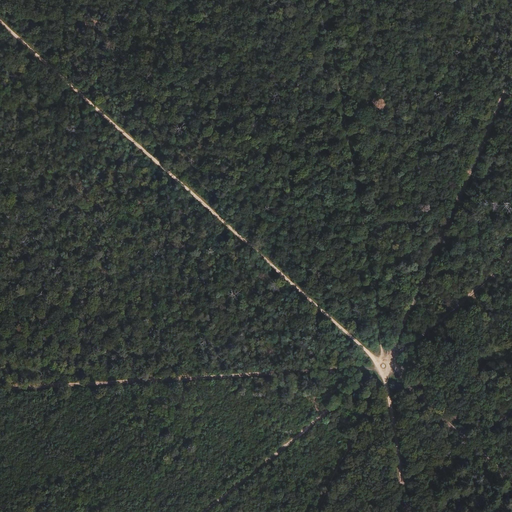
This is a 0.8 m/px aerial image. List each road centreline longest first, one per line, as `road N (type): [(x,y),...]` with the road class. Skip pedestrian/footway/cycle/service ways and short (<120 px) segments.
road 1 (track): [(383,366),(0,21)]
road 2 (track): [(0,387),(383,366)]
road 3 (unknown): [(326,0),(383,366)]
road 4 (unknown): [(511,82),(383,366)]
road 5 (unknown): [(205,511),(383,366)]
road 6 (unknown): [(383,366),(511,482)]
road 7 (track): [(383,366),(511,259)]
road 8 (track): [(383,366),(320,511)]
road 9 (track): [(383,366),(511,359)]
road 10 (track): [(401,490),(511,427)]
road 11 (track): [(383,366),(401,490)]
